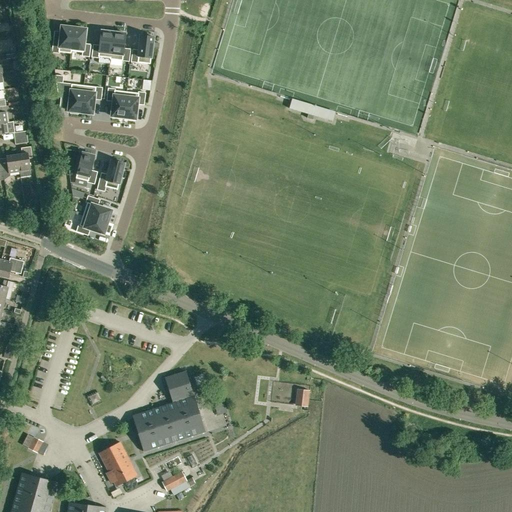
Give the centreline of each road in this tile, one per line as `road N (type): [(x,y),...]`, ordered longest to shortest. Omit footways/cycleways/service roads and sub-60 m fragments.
road 1 (residential): [(511,421),(403,394),(106,268)]
road 2 (residential): [(149,133),(67,123),(67,134),(143,156)]
road 3 (residential): [(53,0),(55,11),(170,27)]
